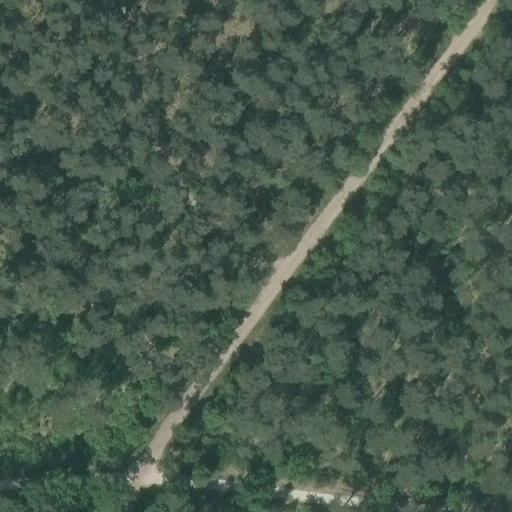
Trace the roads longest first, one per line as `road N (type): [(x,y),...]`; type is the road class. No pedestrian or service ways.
road 1 (track): [(491,0),(275,283)]
road 2 (track): [(109,0),(176,186),(275,283)]
road 3 (track): [(136,475),(439,511)]
road 4 (track): [(275,283),(136,475)]
road 5 (track): [(136,475),(0,486)]
